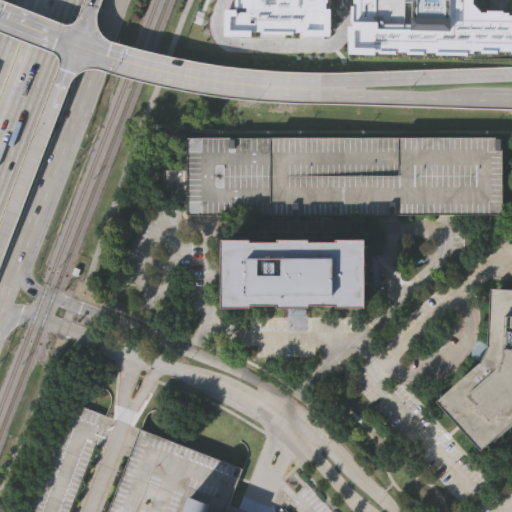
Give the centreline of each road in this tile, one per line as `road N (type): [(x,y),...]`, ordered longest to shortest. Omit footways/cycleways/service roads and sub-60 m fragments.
road 1 (tertiary): [(392,511),(288,399),(241,372),(37,291),(19,260)]
road 2 (secondary): [(19,260),(117,0)]
road 3 (tertiary): [(72,44),(180,76),(321,88)]
road 4 (tertiary): [(0,318),(35,317),(230,391)]
road 5 (tertiary): [(511,73),(321,88)]
road 6 (motorway): [(0,164),(55,9)]
road 7 (tertiary): [(321,88),(479,98)]
road 8 (secondary): [(0,238),(48,109)]
road 9 (tertiary): [(282,420),(371,511)]
